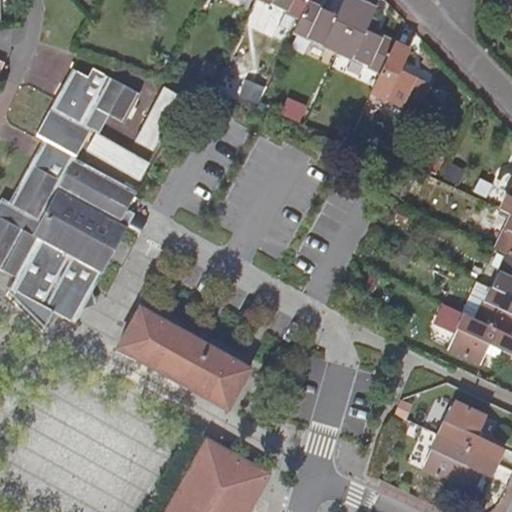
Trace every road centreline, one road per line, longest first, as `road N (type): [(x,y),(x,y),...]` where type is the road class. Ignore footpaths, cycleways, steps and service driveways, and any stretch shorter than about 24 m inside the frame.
road 1 (residential): [(314,480),(343,364),(332,333),(309,309),(157,224)]
road 2 (residential): [(425,0),(511,91)]
